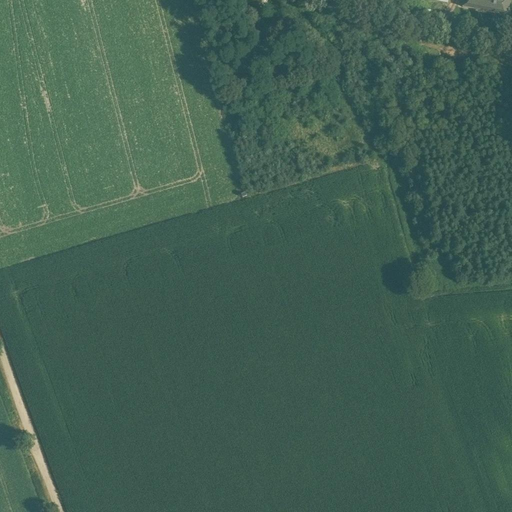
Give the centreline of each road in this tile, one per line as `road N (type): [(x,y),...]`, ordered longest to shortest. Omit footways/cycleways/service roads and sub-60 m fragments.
road 1 (track): [(0,339),(61,511)]
road 2 (track): [(511,40),(442,33),(344,0)]
